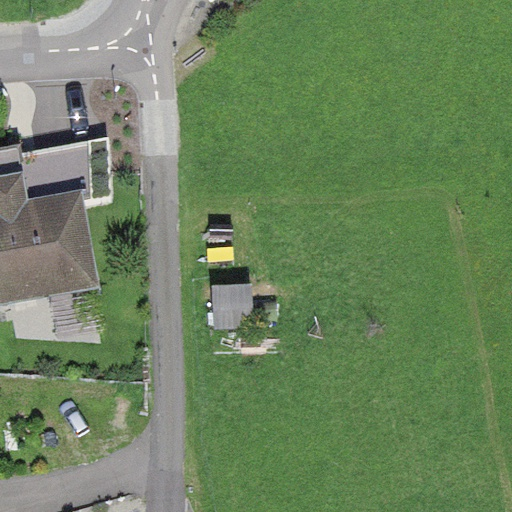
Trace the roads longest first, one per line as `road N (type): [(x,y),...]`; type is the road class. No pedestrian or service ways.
road 1 (residential): [(150,50),(168,511)]
road 2 (residential): [(150,50),(0,57)]
